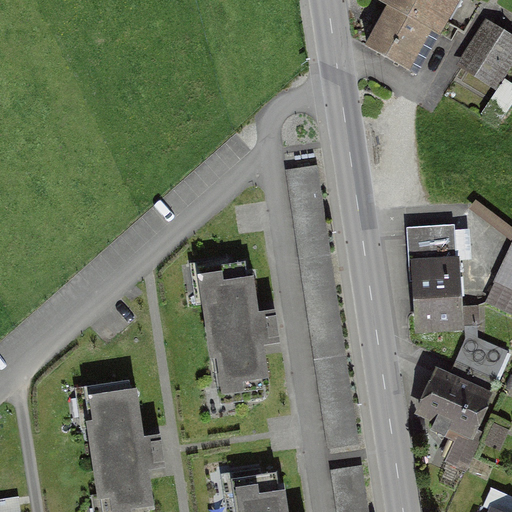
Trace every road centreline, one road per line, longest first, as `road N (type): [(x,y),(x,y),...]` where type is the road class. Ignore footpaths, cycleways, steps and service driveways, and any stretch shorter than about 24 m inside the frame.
road 1 (tertiary): [(341,98),(401,511)]
road 2 (residential): [(313,511),(261,175)]
road 3 (residential): [(15,409),(261,175)]
